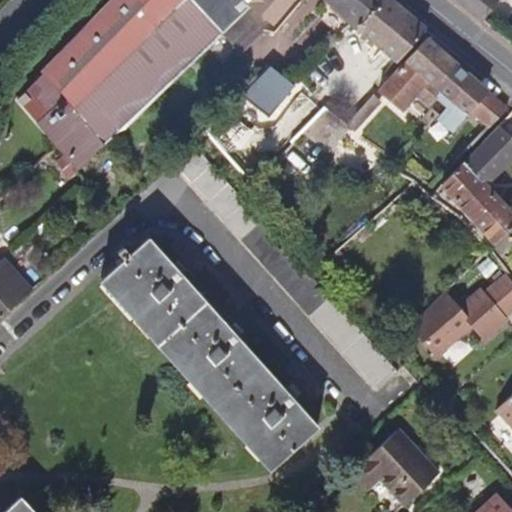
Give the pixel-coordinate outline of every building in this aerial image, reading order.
[(64,155),(77,171),(105,145),(117,130),(123,128),(159,92),(172,79),(199,54),(222,33),(244,12),(249,7),(272,23),(291,0),(110,0),(42,70),(15,100),(58,147),(64,155)] [(382,0),(326,0),(327,0),(329,2),(318,16),(342,36),(352,26),(356,31),(382,0)] [(389,0),(382,0),(356,31),(396,64),(425,30),(410,17),(389,0)] [(457,0),(483,21),(499,0),(457,0)] [(244,12),(222,33),(241,52),(266,27),(244,12)] [(455,65),(425,40),(380,90),(402,108),(407,102),(420,114),(436,96),(430,92),(455,65)] [(507,110),(455,65),(430,92),(436,96),(447,107),(438,116),(453,131),(472,112),(488,128),(507,110)] [(292,85),(270,66),(258,77),(282,98),(292,85)] [(373,97),(348,124),(355,130),(379,103),(373,97)] [(325,108),(305,130),(328,150),(349,129),(346,126),(325,108)] [(492,246),(511,226),(511,213),(486,186),(511,161),(511,137),(500,124),(441,185),(462,212),(492,246)] [(194,145),(174,164),(377,390),(396,371),(194,145)] [(77,171),(64,155),(56,162),(70,178),(78,172),(77,171)] [(158,175),(159,176),(168,166),(159,157),(150,166),(158,175)] [(120,165),(113,171),(119,179),(127,172),(120,165)] [(318,427),(149,238),(130,255),(123,248),(118,253),(124,260),(103,278),(273,468),(318,427)] [(338,251),(327,261),(333,268),(344,257),(338,251)] [(0,259),(0,317),(31,289),(2,257),(0,259)] [(488,258),(479,266),(488,276),(497,268),(488,258)] [(444,292),(410,325),(437,356),(472,326),(485,340),(507,321),(504,317),(511,309),(511,280),(507,274),(484,294),(481,291),(459,310),(444,292)] [(273,468),(103,278),(99,282),(269,471),(273,468)] [(511,394),(496,410),(511,428),(511,394)] [(397,430),(352,472),(367,488),(379,477),(405,505),(438,474),(397,430)] [(511,511),(511,510),(497,495),(478,511),(511,511)] [(33,511),(21,498),(4,511),(33,511)]
